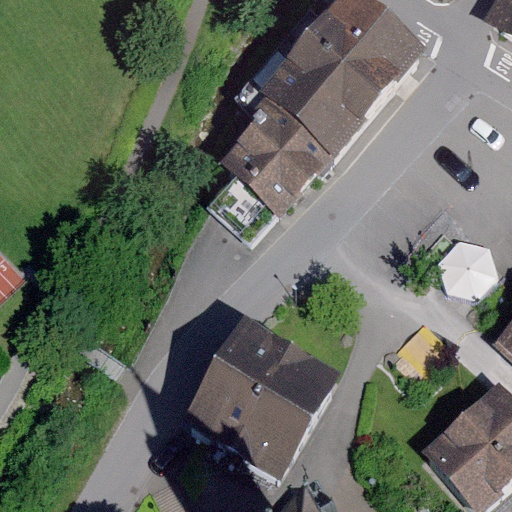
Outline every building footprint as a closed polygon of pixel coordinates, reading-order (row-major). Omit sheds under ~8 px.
[(430,64),(353,0),(351,0),(262,106),(272,114),(340,171),(430,64)] [(511,17),(494,46),(511,57),(511,17)] [(290,230),(340,171),(272,114),(222,174),(290,230)] [(337,381),(248,338),(194,450),(282,492),(337,381)] [(511,342),(497,359),(511,372),(511,342)] [(511,511),(511,413),(505,406),(436,461),(475,511),(511,511)]
